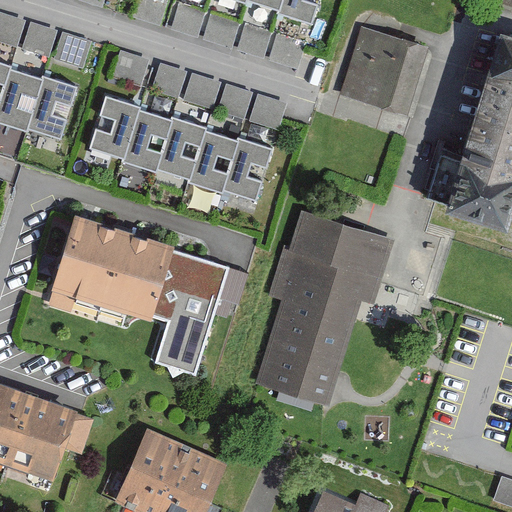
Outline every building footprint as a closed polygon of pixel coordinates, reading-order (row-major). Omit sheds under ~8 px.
[(75,0),(102,8),(104,0),(75,0)] [(136,0),(131,17),(161,27),(169,1),(166,0),(136,0)] [(320,0),(230,0),(313,25),(320,0)] [(171,30),(198,39),(206,12),(179,3),(171,30)] [(0,12),(0,43),(17,48),(26,21),(0,12)] [(203,41),(232,50),(240,22),(212,13),(203,41)] [(30,22),(22,49),(49,58),(57,31),(30,22)] [(236,51),(264,60),(273,32),(245,23),(236,51)] [(429,48),(362,27),(340,95),(407,116),(429,48)] [(92,42),(62,32),(54,59),(83,69),(92,42)] [(269,61),(298,70),(307,43),(277,33),(269,61)] [(511,232),(511,45),(485,37),(430,218),(509,242),(511,232)] [(122,51),(113,79),(140,87),(149,60),(122,51)] [(160,63),(151,91),(178,99),(186,71),(160,63)] [(78,89),(0,64),(0,120),(62,140),(78,89)] [(192,74),(183,101),(212,110),(221,83),(192,74)] [(227,85),(218,111),(244,120),(253,93),(227,85)] [(258,94),(249,122),(279,131),(288,104),(258,94)] [(274,150),(107,98),(91,149),(258,201),(274,150)] [(388,234),(303,208),(248,388),(332,414),(388,234)] [(175,250),(75,219),(52,293),(151,324),(153,317),(169,322),(156,364),(196,376),(229,268),(175,251),(175,250)] [(75,409),(0,384),(0,463),(52,480),(75,409)] [(198,511),(220,466),(145,432),(114,502),(136,511),(198,511)] [(494,502),(511,508),(511,480),(503,478),(494,502)] [(364,511),(319,493),(310,511),(364,511)]
